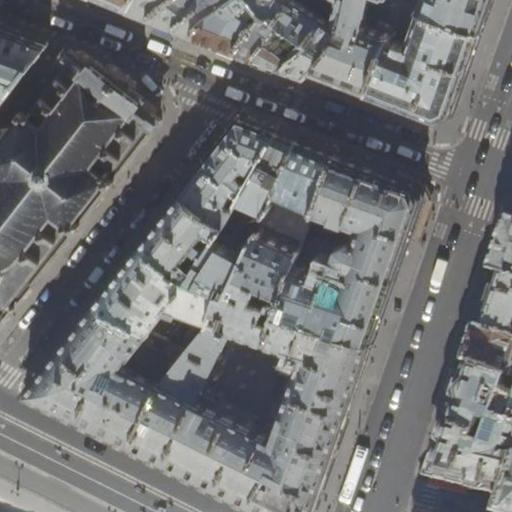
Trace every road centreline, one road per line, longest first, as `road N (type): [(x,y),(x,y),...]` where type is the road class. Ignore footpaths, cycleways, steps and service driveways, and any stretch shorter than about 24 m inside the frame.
road 1 (residential): [(225,85),(0,375)]
road 2 (secondary): [(481,176),(376,484)]
road 3 (tertiary): [(225,85),(481,176)]
road 4 (residential): [(219,511),(0,399)]
road 5 (tertiary): [(4,0),(225,85)]
